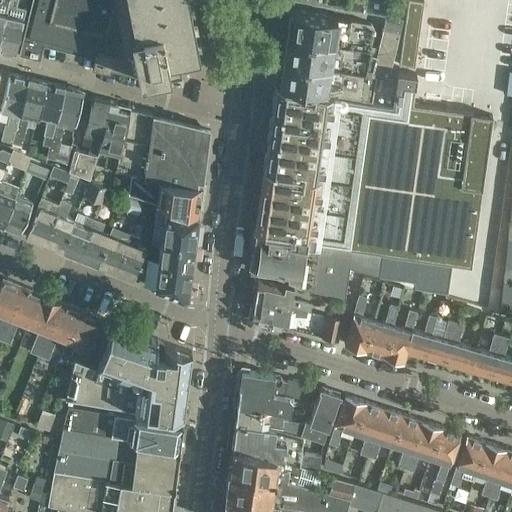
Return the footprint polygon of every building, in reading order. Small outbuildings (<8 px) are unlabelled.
[(8,0),(0,33),(0,48),(13,52),(24,7),(15,5),(16,0),(8,0)] [(0,0),(0,33),(8,0),(0,0)] [(189,0),(32,0),(19,53),(40,58),(43,44),(95,57),(93,67),(110,71),(111,68),(142,75),(142,76),(142,80),(152,83),(182,77),(178,57),(200,53),(189,0)] [(284,88),(267,230),(497,256),(511,140),(511,0),(405,0),(391,103),(284,88)] [(309,0),(364,9),(365,0),(309,0)] [(290,9),(287,32),(337,41),(370,47),(374,27),(371,22),(349,18),(290,9)] [(386,14),(381,33),(397,36),(400,17),(391,16),(386,14)] [(287,32),(284,57),(364,71),(366,71),(370,47),(337,41),(287,32)] [(381,33),(375,58),(392,62),(397,36),(381,33)] [(284,57),(280,83),(369,96),(373,74),(373,72),(371,72),(366,71),(364,71),(284,57)] [(371,72),(373,72),(373,74),(389,77),(392,62),(375,58),(371,72)] [(5,123),(4,129),(2,139),(11,141),(27,76),(8,72),(0,105),(11,108),(8,120),(7,123),(5,123)] [(27,76),(11,141),(22,143),(27,124),(34,126),(37,115),(46,81),(27,76)] [(46,81),(37,115),(47,118),(44,130),(44,133),(42,143),(49,145),(63,85),(46,81)] [(49,145),(47,154),(46,155),(67,162),(69,154),(58,151),(61,141),(60,137),(61,134),(63,122),(74,125),(83,89),(63,85),(49,145)] [(109,99),(92,95),(83,131),(92,133),(87,150),(96,152),(109,99)] [(94,162),(115,167),(130,106),(130,104),(109,99),(96,152),(96,154),(94,162)] [(139,174),(144,175),(198,183),(206,125),(130,106),(115,167),(131,170),(140,171),(139,174)] [(10,151),(6,161),(24,168),(28,159),(30,154),(12,147),(11,151),(10,151)] [(0,158),(6,161),(10,151),(2,148),(0,148),(0,158)] [(75,148),(69,170),(90,178),(94,162),(96,154),(75,148)] [(28,159),(24,168),(45,176),(47,171),(45,165),(41,164),(28,159)] [(49,174),(67,181),(71,171),(53,164),(49,174)] [(140,171),(131,170),(128,191),(156,200),(162,202),(164,202),(197,213),(202,184),(198,183),(144,175),(139,174),(140,171)] [(71,171),(67,181),(64,189),(72,192),(79,174),(71,171)] [(0,177),(0,224),(1,224),(16,188),(15,188),(17,184),(0,178),(0,177)] [(90,178),(84,192),(102,200),(106,190),(109,185),(90,178)] [(16,188),(1,224),(19,232),(31,201),(18,195),(20,190),(16,188)] [(116,192),(106,190),(102,200),(112,204),(116,192)] [(36,204),(24,234),(43,241),(58,202),(40,195),(36,204)] [(143,201),(125,195),(120,208),(130,212),(129,215),(135,217),(136,214),(138,215),(143,201)] [(58,202),(43,241),(60,248),(72,218),(65,216),(70,201),(60,198),(58,202)] [(156,200),(154,218),(151,237),(160,238),(194,243),(197,213),(164,202),(162,202),(156,200)] [(72,218),(60,248),(76,255),(92,216),(86,214),(82,223),(72,218)] [(92,216),(76,255),(95,263),(108,233),(101,230),(105,220),(95,216),(94,217),(92,216)] [(108,233),(95,263),(113,270),(129,231),(111,223),(108,233)] [(288,232),(256,228),(250,269),(264,271),(287,273),(287,276),(297,280),(297,284),(317,289),(322,244),(294,239),(286,238),(288,232)] [(132,277),(144,247),(136,244),(140,235),(129,231),(113,270),(132,277)] [(187,293),(194,243),(160,238),(157,255),(149,254),(146,282),(181,297),(187,293)] [(322,244),(317,289),(344,296),(348,266),(380,276),(383,250),(322,242),(322,244)] [(2,276),(0,279),(0,334),(21,283),(2,276)] [(259,276),(255,297),(310,308),(312,301),(292,297),(294,283),(259,276)] [(511,282),(503,282),(502,296),(511,297),(511,287),(511,282)] [(21,283),(0,334),(0,337),(10,342),(19,320),(27,323),(40,291),(21,283)] [(40,291),(27,323),(39,328),(30,350),(38,353),(60,299),(40,291)] [(357,293),(343,341),(343,342),(363,347),(372,316),(361,313),(360,312),(365,296),(357,293)] [(502,296),(500,309),(509,311),(511,297),(502,296)] [(310,308),(255,297),(251,318),(286,325),(288,315),(305,317),(306,309),(310,310),(310,308)] [(60,299),(38,353),(48,357),(57,335),(66,339),(80,307),(60,299)] [(372,316),(363,347),(382,353),(392,322),(397,305),(389,303),(385,319),(384,319),(372,316)] [(80,307),(66,339),(75,342),(70,352),(82,357),(99,315),(80,307)] [(392,322),(382,353),(402,359),(405,349),(412,326),(416,311),(409,309),(404,326),(392,322)] [(412,326),(405,349),(423,354),(430,331),(435,315),(428,313),(423,330),(412,326)] [(329,314),(323,336),(337,339),(343,318),(329,314)] [(103,317),(84,361),(97,366),(114,321),(103,317)] [(430,331),(423,354),(443,360),(455,321),(447,319),(443,335),(430,331)] [(72,356),(65,397),(134,410),(183,417),(192,353),(114,321),(97,366),(84,361),(72,356)] [(455,321),(443,360),(465,366),(472,344),(457,339),(461,323),(455,321)] [(472,344),(465,366),(469,367),(489,373),(500,334),(493,332),(488,348),(477,345),(472,344)] [(500,334),(489,373),(508,379),(511,364),(511,355),(502,353),(506,341),(507,336),(500,334)] [(242,369),(239,386),(292,393),(292,395),(310,400),(315,385),(274,374),(242,369)] [(292,393),(239,386),(237,403),(282,409),(290,412),(292,395),(292,393)] [(302,434),(323,441),(339,392),(320,386),(309,419),(305,418),(304,422),(303,421),(299,433),(302,434)] [(328,441),(335,443),(337,444),(343,426),(354,429),(363,399),(344,393),(328,441)] [(363,399),(354,429),(365,433),(359,452),(366,454),(383,406),(363,399)] [(282,409),(237,403),(235,420),(281,427),(299,433),(303,421),(288,419),(288,412),(290,413),(290,412),(282,409)] [(142,419),(86,409),(68,405),(64,425),(81,430),(179,445),(182,424),(142,418),(142,419)] [(383,406),(366,454),(374,457),(380,439),(391,443),(401,412),(383,406)] [(41,408),(35,424),(37,424),(48,428),(54,412),(42,408),(42,409),(41,408)] [(401,412),(391,443),(402,446),(403,447),(397,465),(404,467),(420,418),(401,412)] [(420,418),(404,467),(413,470),(419,451),(429,455),(439,424),(420,418)] [(12,423),(0,419),(0,438),(6,441),(12,423)] [(319,465),(321,453),(300,451),(302,434),(299,433),(281,427),(235,420),(232,443),(271,455),(299,463),(319,465)] [(436,476),(428,500),(436,502),(459,431),(439,424),(429,455),(442,459),(436,476)] [(34,431),(20,425),(17,433),(30,438),(34,431)] [(64,425),(59,446),(76,452),(176,467),(179,445),(81,430),(64,425)] [(466,433),(450,482),(457,484),(463,466),(474,470),(484,440),(466,433)] [(484,440),(474,470),(486,474),(480,492),(488,494),(504,446),(484,440)] [(271,455),(232,443),(231,446),(233,447),(229,471),(228,471),(228,472),(286,480),(302,484),(304,484),(308,484),(312,485),(315,485),(318,483),(319,479),(320,475),(318,472),(316,471),(301,466),(301,465),(271,455)] [(59,446),(54,470),(71,473),(106,479),(134,483),(173,490),(176,467),(76,452),(59,446)] [(511,448),(504,446),(488,494),(497,497),(503,479),(511,482),(511,448)] [(0,465),(0,511),(1,511),(3,509),(8,495),(0,491),(0,484),(7,468),(0,465)] [(39,501),(39,503),(87,511),(100,511),(101,511),(104,511),(169,511),(173,490),(134,483),(106,479),(71,473),(54,470),(50,492),(41,490),(39,501)] [(286,480),(228,472),(224,496),(226,496),(335,511),(341,511),(342,511),(345,502),(346,496),(302,484),(286,480)] [(22,488),(27,476),(17,473),(13,484),(22,488)] [(44,478),(37,475),(35,482),(34,481),(28,496),(39,501),(41,490),(44,478)] [(349,482),(331,477),(327,491),(346,496),(349,482)] [(349,482),(346,496),(345,502),(374,510),(373,511),(451,511),(399,495),(349,482)] [(404,487),(403,492),(416,496),(418,489),(414,487),(413,490),(404,487)] [(226,496),(223,511),(334,511),(335,511),(226,496)] [(481,511),(483,506),(469,502),(467,511),(481,511)]
